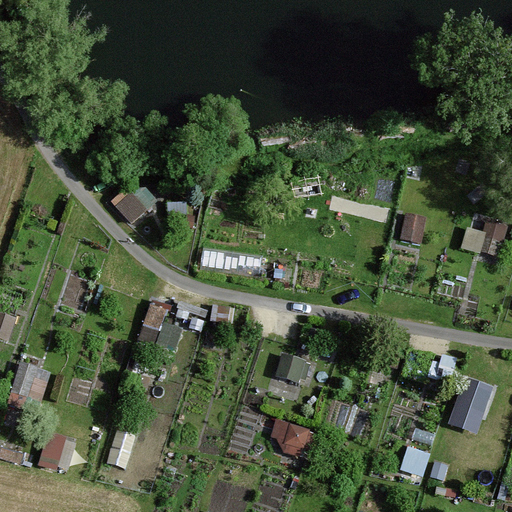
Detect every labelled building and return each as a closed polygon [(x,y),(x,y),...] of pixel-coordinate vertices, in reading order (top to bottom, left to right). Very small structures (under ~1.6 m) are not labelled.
[(205,219),(195,269),(379,305),(389,254),(205,219)] [(22,358),(16,389),(49,396),(55,364),(22,358)] [(468,370),(451,419),(480,429),(497,381),(468,370)] [(308,454),(316,425),(279,415),(271,444),(308,454)] [(71,467),(79,436),(52,428),(43,460),(71,467)]
